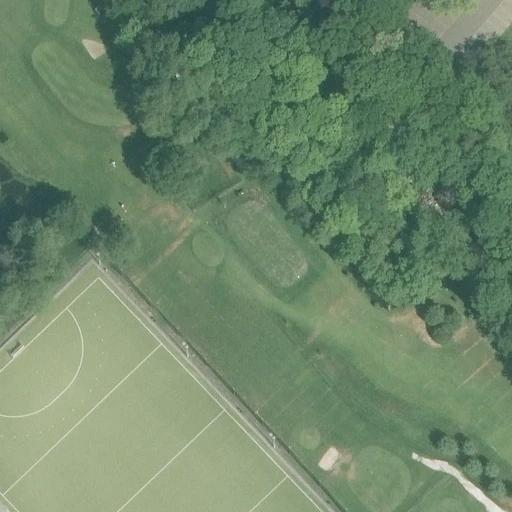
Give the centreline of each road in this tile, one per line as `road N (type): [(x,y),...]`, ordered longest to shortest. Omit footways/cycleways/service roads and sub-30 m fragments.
road 1 (track): [(511,283),(450,191),(374,106),(354,99)]
road 2 (track): [(241,0),(354,99)]
